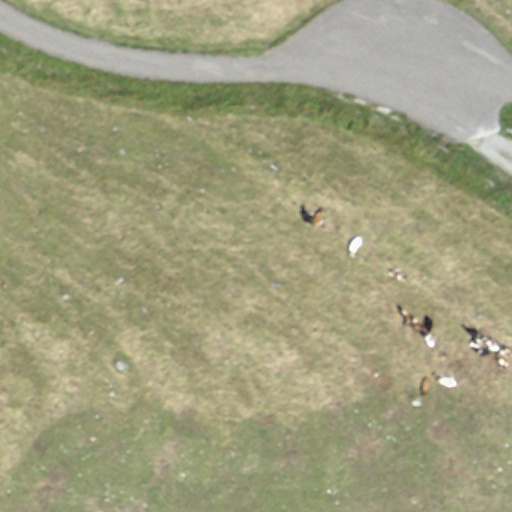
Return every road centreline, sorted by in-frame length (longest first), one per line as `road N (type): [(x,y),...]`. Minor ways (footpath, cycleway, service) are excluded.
road 1 (track): [(511,88),(21,32),(0,17)]
road 2 (track): [(405,74),(511,176)]
